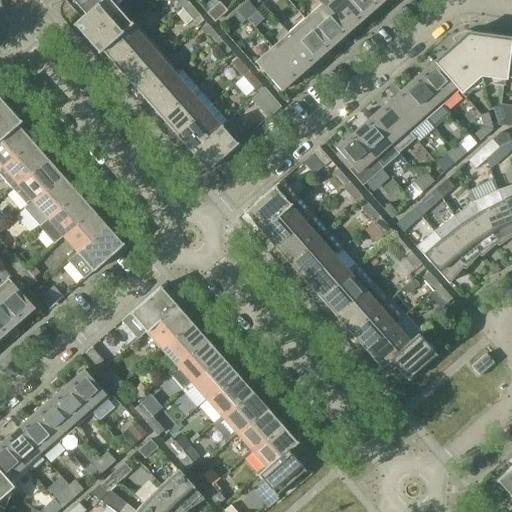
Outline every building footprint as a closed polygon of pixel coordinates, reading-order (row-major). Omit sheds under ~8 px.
[(65,0),(65,1),(80,18),(81,19),(103,0),(65,0)] [(119,10),(109,0),(103,0),(81,19),(80,18),(73,25),(85,40),(119,10)] [(186,0),(175,0),(182,8),(182,9),(189,3),(189,2),(188,3),(186,0)] [(346,33),(362,19),(345,0),(316,0),(321,5),(324,8),(346,33)] [(374,0),(345,0),(362,19),(379,4),(374,0)] [(245,4),(239,9),(247,19),(256,11),(248,2),(245,4)] [(101,50),(131,23),(139,17),(127,3),(119,11),(119,10),(85,40),(98,54),(101,51),(101,50)] [(189,3),(182,9),(183,9),(193,20),(199,14),(189,3)] [(217,5),(208,13),(215,21),(224,13),(217,5)] [(321,5),(305,19),(330,47),(346,33),(324,8),(321,5)] [(182,9),(176,14),(186,25),(193,20),(183,9),(182,9)] [(241,24),(247,19),(239,9),(233,15),(241,24)] [(139,17),(131,23),(101,50),(101,51),(116,67),(146,41),(152,36),(137,19),(140,17),(139,17)] [(305,19),(289,33),(314,62),(330,47),(305,19)] [(203,32),(213,43),(219,38),(220,38),(219,37),(209,26),(203,32)] [(289,33),(272,47),(297,76),(314,62),(289,33)] [(456,42),(434,62),(459,91),(458,91),(465,98),(482,83),(467,33),(461,38),(463,43),(459,46),(456,42)] [(505,86),(506,77),(511,39),(481,35),(480,39),(476,39),(474,34),(467,33),(482,83),(505,86)] [(152,36),(146,41),(116,67),(131,84),(167,53),(152,36)] [(219,38),(213,43),(212,43),(213,44),(213,43),(223,54),(229,49),(219,38)] [(297,76),(272,47),(255,62),(280,91),(297,76)] [(131,84),(146,102),(176,75),(182,70),(167,53),(131,84)] [(239,60),(233,66),(243,77),(243,78),(250,72),(249,71),(249,72),(239,60)] [(443,105),(458,91),(459,91),(434,62),(418,77),(443,105)] [(182,70),(176,75),(146,102),(161,119),(197,87),(182,70)] [(259,83),(250,72),(243,78),(253,89),(259,83)] [(427,119),(443,105),(418,77),(401,91),(427,119)] [(212,104),(197,87),(161,119),(176,136),(206,110),(212,104)] [(252,100),(268,118),(280,107),(264,89),(252,100)] [(385,105),(410,134),(427,119),(401,91),(385,105)] [(0,114),(8,107),(0,98),(0,114)] [(212,104),(206,110),(176,136),(191,153),(222,126),(227,121),(212,104)] [(385,105),(369,119),(394,148),(399,154),(415,139),(410,134),(385,105)] [(501,106),(504,118),(498,125),(511,126),(511,106),(501,105),(501,106)] [(493,108),(498,125),(504,118),(501,106),(493,108)] [(21,122),(8,107),(0,114),(0,138),(16,124),(17,125),(21,122)] [(481,115),(484,127),(493,129),(488,113),(481,115)] [(229,119),(227,121),(222,126),(191,153),(206,170),(205,170),(207,172),(238,144),(230,135),(237,129),(229,119)] [(399,154),(394,148),(369,119),(353,134),(378,162),(383,168),(399,154)] [(0,165),(1,167),(31,141),(17,125),(16,124),(0,138),(0,165)] [(480,141),(493,129),(484,127),(475,134),(480,141)] [(383,168),(378,162),(353,134),(336,149),(338,152),(352,167),(349,170),(363,186),(383,168)] [(493,139),(480,150),(487,158),(500,147),(493,139)] [(47,158),(31,141),(1,167),(0,168),(0,175),(12,189),(17,185),(47,158)] [(458,144),(452,149),(460,158),(466,153),(458,144)] [(313,153),(323,164),(329,159),(319,148),(320,148),(319,147),(312,153),(313,154),(313,153)] [(455,163),(460,158),(452,149),(447,154),(455,163)] [(475,169),(487,158),(480,150),(468,161),(475,169)] [(338,152),(335,155),(349,170),(352,167),(338,152)] [(62,175),(47,158),(17,185),(12,189),(27,206),(32,202),(62,175)] [(334,177),(343,188),(350,182),(340,171),(334,177)] [(426,172),(420,177),(428,187),(434,181),(426,172)] [(77,193),(62,175),(32,202),(27,206),(24,209),(39,226),(47,219),(77,193)] [(422,192),(428,187),(420,177),(414,183),(422,192)] [(245,214),(260,231),(299,197),(283,179),(275,186),(243,214),(245,215),(245,214)] [(447,179),(435,190),(442,198),(454,187),(447,179)] [(350,182),(343,188),(344,189),(344,188),(354,199),(360,194),(350,183),(350,182)] [(511,184),(498,190),(502,201),(511,224),(511,184)] [(430,209),(442,198),(435,190),(423,201),(430,209)] [(511,224),(502,201),(498,190),(474,202),(474,203),(480,212),(497,242),(496,243),(498,246),(511,235),(511,224)] [(92,210),(77,193),(47,219),(39,226),(38,227),(54,244),(62,237),(62,236),(92,210)] [(299,197),(260,231),(275,248),(314,214),(299,197)] [(453,216),(459,225),(479,253),(478,254),(481,257),(496,243),(497,242),(480,212),(474,203),(453,216)] [(390,204),(384,209),(392,219),(398,213),(390,204)] [(370,206),(364,211),(373,222),(380,217),(370,206)] [(76,253),(77,254),(107,227),(92,210),(62,236),(62,237),(76,253)] [(409,213),(396,224),(403,232),(416,221),(409,213)] [(290,265),(320,239),(329,231),(314,214),(275,248),(290,265)] [(373,222),(366,229),(375,240),(383,233),(384,234),(390,228),(380,217),(380,216),(380,217),(373,222)] [(465,270),(478,254),(479,253),(459,225),(453,216),(433,232),(463,266),(462,267),(465,270)] [(107,227),(77,254),(68,261),(84,279),(124,244),(122,243),(122,244),(107,227)] [(344,248),(329,231),(320,239),(290,265),(305,282),(335,256),(342,250),(344,248)] [(416,247),(423,255),(449,284),(462,267),(463,266),(433,232),(416,247)] [(394,245),(404,256),(410,251),(400,240),(394,245)] [(389,249),(384,243),(378,249),(383,255),(389,249)] [(320,300),(350,273),(357,266),(342,250),(335,256),(305,282),(320,300)] [(410,251),(404,256),(403,257),(404,257),(414,268),(420,263),(410,252),(411,251),(410,251)] [(19,275),(19,274),(25,269),(26,269),(25,268),(15,257),(9,263),(19,274),(18,274),(19,275)] [(359,264),(357,266),(350,273),(320,300),(335,317),(365,290),(374,283),(359,264)] [(25,269),(19,274),(29,285),(35,280),(25,269)] [(434,291),(441,286),(440,285),(430,274),(424,280),(434,291)] [(9,279),(0,286),(0,303),(17,323),(34,308),(9,279)] [(413,291),(419,286),(413,279),(407,284),(413,291)] [(374,283),(365,290),(335,317),(351,334),(390,300),(374,283)] [(450,297),(441,286),(434,291),(434,292),(434,291),(444,302),(450,297)] [(137,339),(145,332),(145,331),(175,305),(161,288),(162,288),(160,287),(129,314),(121,321),(137,339)] [(46,293),(40,298),(49,309),(50,310),(56,304),(56,303),(46,293)] [(351,334),(366,351),(396,325),(405,317),(390,300),(351,334)] [(0,336),(1,337),(17,323),(0,303),(0,336)] [(146,333),(160,348),(190,322),(175,305),(145,331),(145,332),(146,333)] [(459,330),(465,334),(467,332),(468,330),(468,327),(468,325),(468,322),(468,320),(467,317),(466,315),(460,319),(459,330)] [(205,339),(190,322),(160,348),(175,365),(205,339)] [(411,342),(410,341),(396,325),(366,351),(380,368),(380,369),(381,370),(390,361),(411,342)] [(418,334),(410,341),(411,342),(390,361),(408,381),(437,355),(418,334)] [(183,389),(220,356),(205,339),(175,365),(168,372),(183,389)] [(101,359),(92,348),(92,347),(85,353),(85,354),(86,354),(95,364),(101,359)] [(472,367),(480,376),(494,363),(486,354),(472,367)] [(183,389),(182,390),(197,407),(205,400),(236,373),(220,356),(183,389)] [(67,385),(92,413),(109,399),(84,370),(67,385)] [(106,377),(116,387),(122,382),(112,371),(106,377)] [(251,391),(236,373),(205,400),(221,417),(251,391)] [(132,394),(123,383),(122,382),(116,387),(116,388),(116,389),(116,388),(126,399),(132,394)] [(76,428),(92,413),(67,385),(51,399),(76,428)] [(236,435),(236,434),(266,408),(251,391),(221,417),(213,425),(228,442),(236,435)] [(76,428),(51,399),(35,413),(60,442),(76,428)] [(136,411),(146,422),(152,416),(142,406),(136,411)] [(251,451),(281,425),(266,408),(236,434),(236,435),(251,451)] [(40,453),(39,454),(43,457),(60,442),(35,413),(18,428),(40,453)] [(152,417),(152,416),(146,422),(146,423),(147,423),(156,434),(162,428),(153,417),(152,416),(152,417)] [(147,434),(136,422),(127,430),(116,439),(127,451),(147,434)] [(251,451),(266,468),(267,469),(288,451),(298,443),(297,442),(296,442),(281,425),(251,451)] [(40,453),(18,428),(2,442),(24,467),(25,466),(39,454),(40,453)] [(197,434),(188,441),(190,444),(199,436),(197,434)] [(151,440),(138,451),(145,459),(158,448),(151,440)] [(167,445),(176,456),(182,451),(173,440),(167,445)] [(0,472),(11,485),(11,484),(28,470),(25,466),(24,467),(2,442),(0,443),(0,472)] [(176,456),(176,457),(177,457),(176,457),(188,470),(194,464),(182,451),(176,456)] [(266,468),(258,475),(276,497),(305,471),(288,451),(267,469),(266,468)] [(108,452),(102,457),(110,466),(116,461),(108,452)] [(96,462),(104,471),(110,466),(102,457),(96,462)] [(497,482),(508,495),(511,490),(511,458),(509,462),(511,462),(511,463),(511,465),(495,481),(496,482),(497,482)] [(124,463),(112,474),(119,482),(132,471),(124,463)] [(204,499),(178,470),(161,485),(184,511),(186,511),(204,499)] [(0,506),(0,507),(18,492),(11,484),(11,485),(0,472),(0,506)] [(107,493),(119,482),(112,474),(100,485),(107,493)] [(203,474),(197,480),(207,490),(213,485),(203,475),(203,474)] [(75,480),(69,485),(77,495),(83,489),(75,480)] [(63,491),(71,500),(77,495),(69,485),(63,491)] [(154,511),(186,511),(184,511),(161,485),(144,502),(154,511)] [(213,485),(207,490),(207,491),(206,491),(207,492),(207,491),(217,502),(223,497),(213,486),(214,486),(213,485)] [(154,511),(144,502),(136,511),(135,511),(125,504),(118,511),(154,511)] [(79,503),(68,511),(85,511),(86,511),(79,503)]
